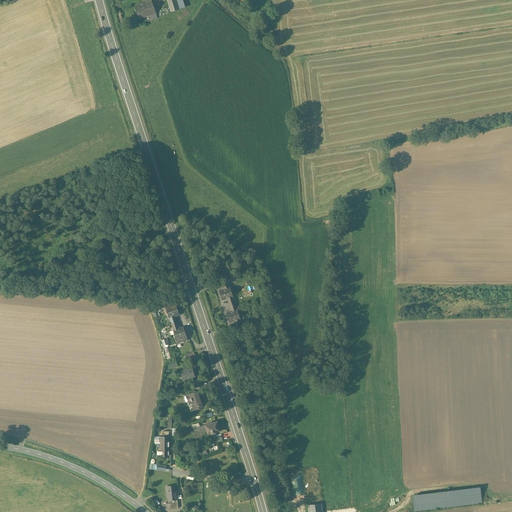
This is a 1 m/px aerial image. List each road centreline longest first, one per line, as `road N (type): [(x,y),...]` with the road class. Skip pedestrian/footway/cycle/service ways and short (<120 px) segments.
road 1 (primary): [(262,511),(99,0)]
road 2 (tertiary): [(144,511),(88,474),(0,445)]
